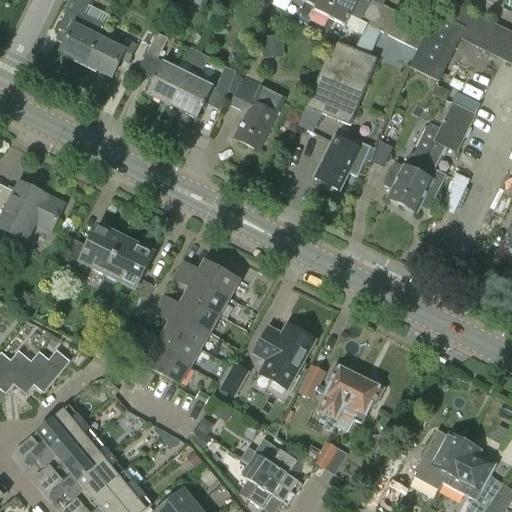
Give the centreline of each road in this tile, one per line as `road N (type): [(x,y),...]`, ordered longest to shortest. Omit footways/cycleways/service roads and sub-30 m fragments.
road 1 (secondary): [(511,359),(0,102)]
road 2 (residential): [(191,429),(137,400),(104,369),(5,442)]
